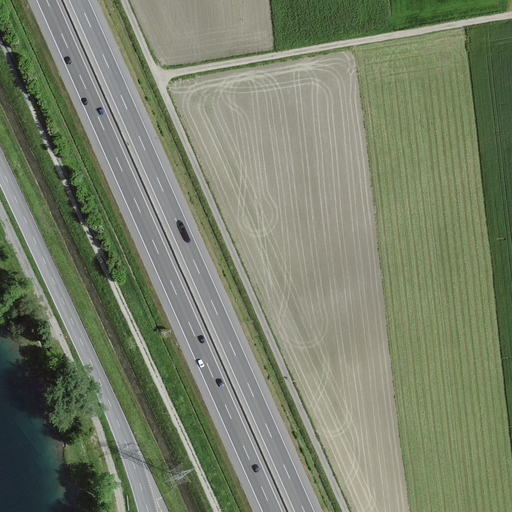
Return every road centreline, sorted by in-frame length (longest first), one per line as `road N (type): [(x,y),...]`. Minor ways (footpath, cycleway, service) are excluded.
road 1 (motorway): [(46,0),(272,511)]
road 2 (motorway): [(304,511),(79,0)]
road 3 (track): [(218,511),(0,34)]
road 4 (unclassified): [(346,511),(157,75)]
road 5 (tertiary): [(0,165),(143,496)]
road 6 (unclassified): [(511,14),(157,75)]
